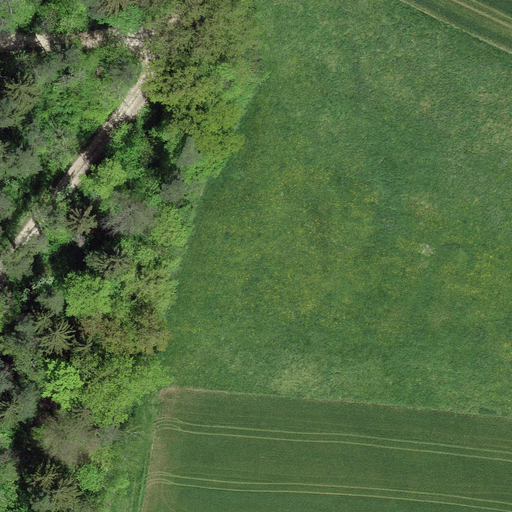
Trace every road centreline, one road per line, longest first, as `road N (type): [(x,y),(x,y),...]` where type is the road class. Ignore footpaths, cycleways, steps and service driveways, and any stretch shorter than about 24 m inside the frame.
road 1 (track): [(0,273),(148,86),(181,27)]
road 2 (track): [(181,27),(0,43)]
road 3 (track): [(129,511),(151,385)]
